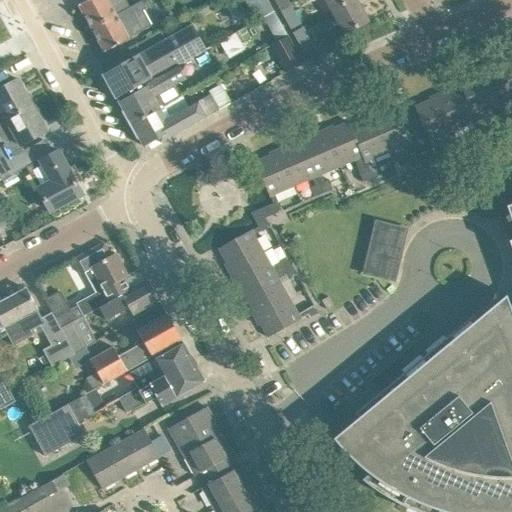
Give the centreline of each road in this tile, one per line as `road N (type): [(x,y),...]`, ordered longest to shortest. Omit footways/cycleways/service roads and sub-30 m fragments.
road 1 (residential): [(140,194),(148,173),(254,112),(436,35)]
road 2 (residential): [(262,425),(140,194)]
road 3 (residential): [(20,0),(123,182),(140,194)]
road 4 (residential): [(262,425),(423,287)]
road 5 (residential): [(423,287),(442,299),(464,299),(482,285),(486,252),(472,233),(447,228),(418,250),(417,275)]
road 6 (residential): [(0,270),(140,194)]
